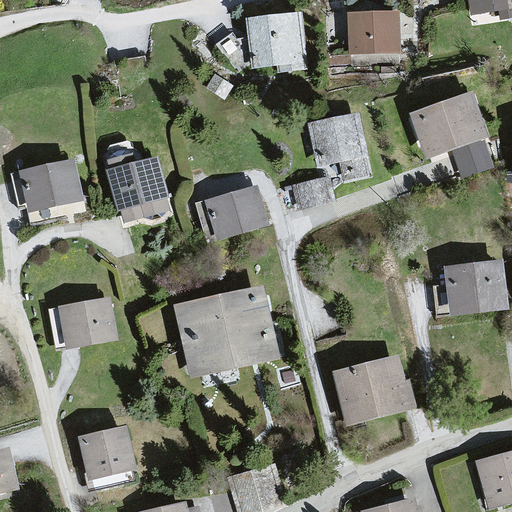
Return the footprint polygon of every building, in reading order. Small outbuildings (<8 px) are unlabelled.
[(511,0),(468,0),(475,30),(511,22),(511,0)] [(302,16),(247,24),(254,70),(309,63),(302,16)] [(406,16),(349,18),(351,51),(408,48),(406,16)] [(217,76),(210,89),(232,100),(239,87),(217,76)] [(476,99),(411,121),(425,165),(491,143),(476,99)] [(363,117),(307,131),(317,172),(343,165),(347,181),(377,174),(363,117)] [(158,162),(106,179),(118,218),(170,201),(158,162)] [(76,165),(19,179),(29,218),(86,204),(76,165)] [(258,189),(206,207),(219,245),(271,227),(258,189)] [(504,262),(442,270),(448,318),(510,310),(504,262)] [(262,290),(173,311),(189,380),(278,359),(262,290)] [(114,301),(53,312),(60,352),(121,341),(114,301)] [(398,358),(334,374),(346,420),(410,404),(398,358)] [(125,426),(78,439),(90,482),(137,469),(125,426)] [(511,452),(476,464),(491,511),(511,505),(511,452)] [(7,453),(0,454),(0,493),(14,490),(7,453)] [(273,464),(229,477),(238,511),(249,511),(284,502),(273,464)] [(236,511),(225,483),(196,494),(202,511),(236,511)] [(415,511),(412,497),(364,509),(364,511),(415,511)] [(188,511),(186,502),(143,511),(188,511)]
